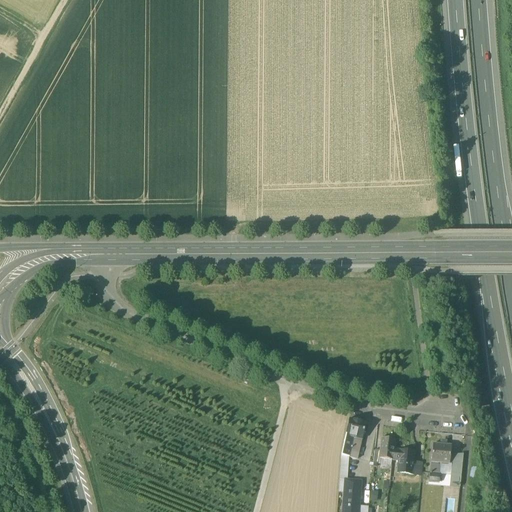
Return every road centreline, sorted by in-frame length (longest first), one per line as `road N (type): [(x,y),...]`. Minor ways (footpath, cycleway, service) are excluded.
road 1 (motorway): [(456,0),(484,284),(511,415)]
road 2 (secondary): [(104,253),(511,253)]
road 3 (residential): [(104,253),(106,290),(141,321),(290,385),(429,415)]
road 4 (motorway): [(511,287),(480,0)]
road 5 (track): [(0,13),(42,39),(0,112)]
road 6 (primary): [(31,388),(82,511)]
